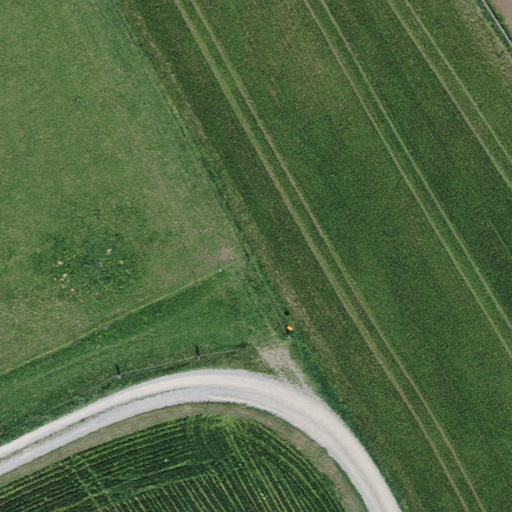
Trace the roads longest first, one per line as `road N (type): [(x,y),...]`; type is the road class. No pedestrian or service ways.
road 1 (track): [(316,423),(80,0)]
road 2 (track): [(0,467),(107,413),(215,392),(316,423),(374,511)]
